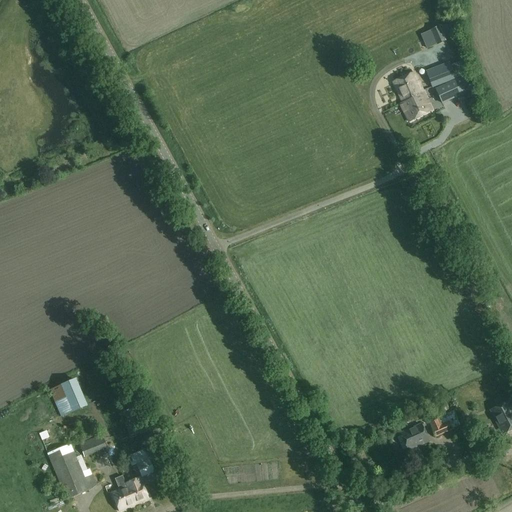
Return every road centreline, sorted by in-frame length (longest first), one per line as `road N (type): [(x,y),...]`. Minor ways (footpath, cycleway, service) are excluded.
road 1 (tertiary): [(358,511),(208,248)]
road 2 (tertiary): [(208,248),(75,0)]
road 3 (unclassified): [(208,248),(388,178),(401,158)]
